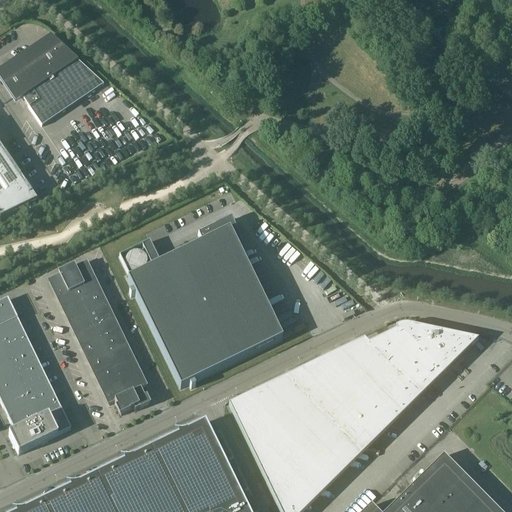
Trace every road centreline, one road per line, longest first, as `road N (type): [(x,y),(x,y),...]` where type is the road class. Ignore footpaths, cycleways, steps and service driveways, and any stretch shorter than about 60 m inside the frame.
road 1 (unclassified): [(122,441),(38,277),(87,254),(166,419)]
road 2 (unclassified): [(205,400),(389,310),(511,335)]
road 3 (unclassified): [(0,296),(19,287),(99,452)]
road 4 (unclassified): [(205,400),(260,511)]
